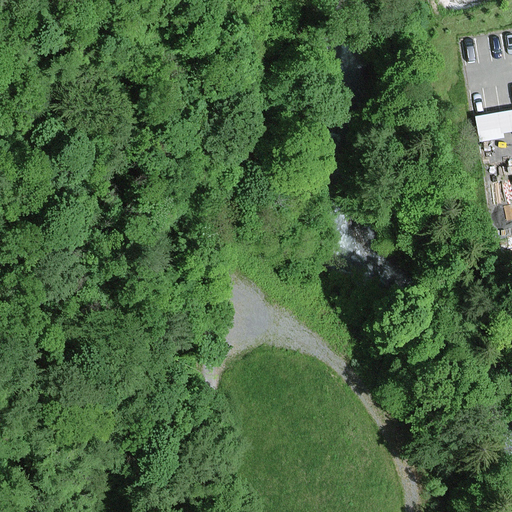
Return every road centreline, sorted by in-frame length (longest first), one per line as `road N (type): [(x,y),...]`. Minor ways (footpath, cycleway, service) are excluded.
road 1 (track): [(217,511),(206,411),(211,332),(258,0)]
road 2 (track): [(413,511),(395,445),(345,371),(298,336),(214,300)]
